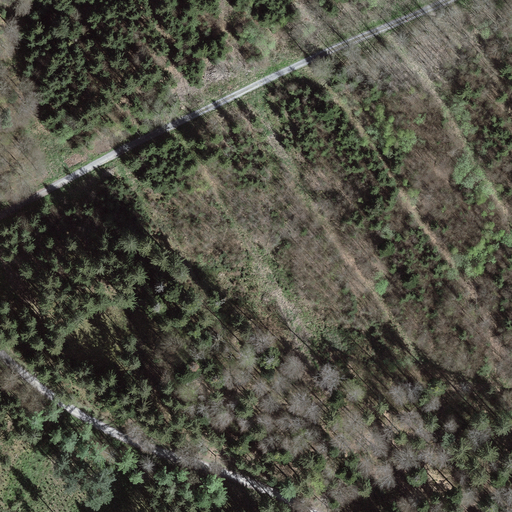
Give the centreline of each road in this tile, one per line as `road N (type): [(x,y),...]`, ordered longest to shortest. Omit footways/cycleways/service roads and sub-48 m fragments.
road 1 (track): [(0,220),(187,120),(449,0)]
road 2 (track): [(309,511),(104,429),(0,354)]
